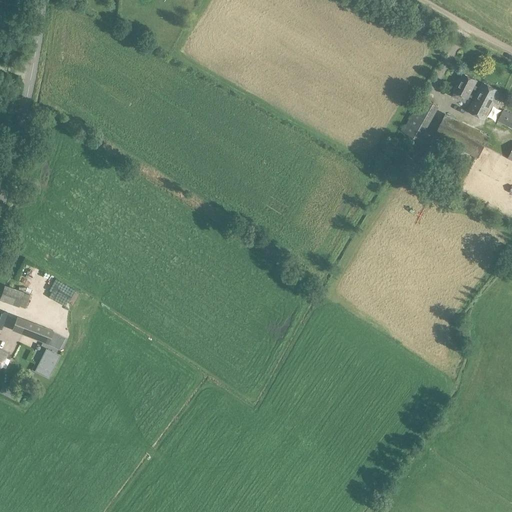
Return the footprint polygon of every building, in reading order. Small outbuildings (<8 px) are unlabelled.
[(468,98),(469,96),(473,98),(479,88),(474,85),(477,80),(462,73),(453,91),(454,91),(451,96),(464,103),(467,98),(468,98)] [(479,88),(473,98),(467,111),(485,120),(494,102),(500,91),(482,81),(479,88)] [(422,97),(402,131),(420,141),(439,106),(422,97)] [(511,113),(503,109),(497,121),(511,128),(511,113)] [(445,113),(434,136),(478,158),(489,135),(445,113)] [(420,158),(418,163),(428,169),(438,148),(428,143),(422,153),(420,152),(418,157),(420,158)] [(0,299),(6,302),(11,287),(4,285),(0,295),(0,299)] [(23,292),(18,306),(25,308),(30,294),(23,292)] [(17,318),(13,329),(49,343),(54,332),(17,318)] [(47,348),(35,370),(49,378),(61,355),(47,348)] [(4,384),(0,389),(0,391),(16,400),(20,392),(4,384)]
